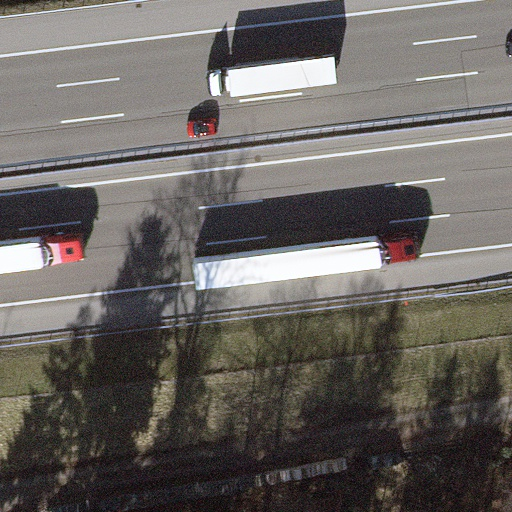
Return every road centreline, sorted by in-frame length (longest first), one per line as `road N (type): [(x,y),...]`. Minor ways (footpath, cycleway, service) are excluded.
road 1 (unclassified): [(0,492),(511,402)]
road 2 (motorway): [(511,70),(0,131)]
road 3 (motorway): [(0,232),(511,171)]
